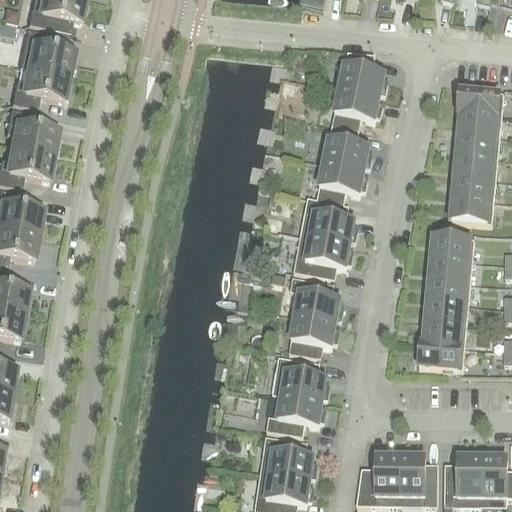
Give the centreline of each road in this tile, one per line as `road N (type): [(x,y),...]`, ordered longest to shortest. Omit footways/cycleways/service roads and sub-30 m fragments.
road 1 (residential): [(126,16),(37,511)]
road 2 (residential): [(358,419),(429,48)]
road 3 (tertiary): [(131,155),(108,244),(71,511)]
road 4 (residential): [(174,22),(429,48)]
road 5 (residential): [(511,421),(358,419)]
road 6 (tertiary): [(131,155),(174,22)]
road 7 (tertiary): [(153,19),(131,155)]
